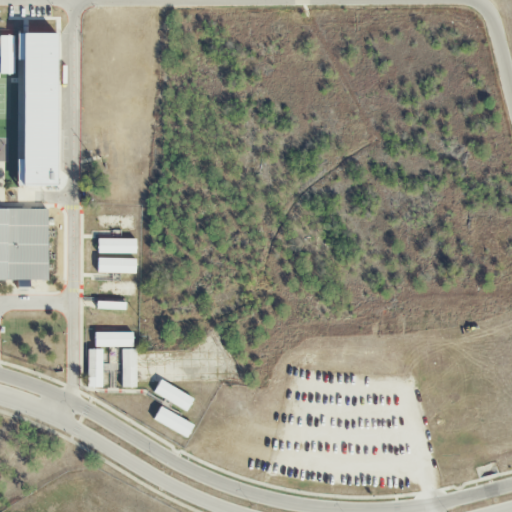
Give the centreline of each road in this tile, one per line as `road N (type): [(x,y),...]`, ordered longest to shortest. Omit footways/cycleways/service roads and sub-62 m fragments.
road 1 (residential): [(511,483),(388,509),(275,501),(199,476),(84,409),(0,374)]
road 2 (residential): [(0,396),(238,511)]
